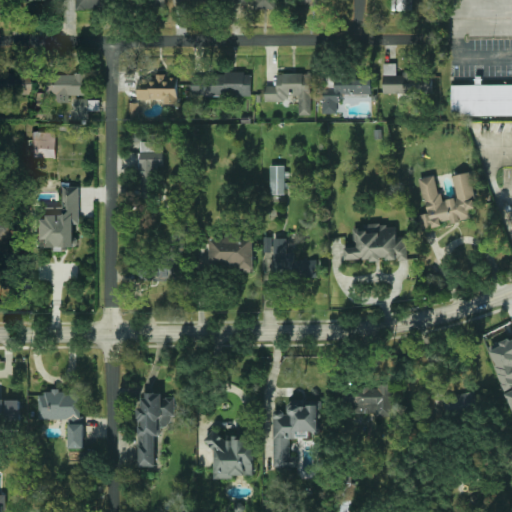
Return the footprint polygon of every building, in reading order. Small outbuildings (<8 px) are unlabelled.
[(75,0),(76,9),(107,9),(106,0),(75,0)] [(152,0),(153,11),(166,11),(165,0),(152,0)] [(274,9),(273,0),(231,0),(231,2),(253,3),(252,9),(274,9)] [(413,10),(412,0),(392,0),(393,11),(413,10)] [(383,93),(432,94),(432,79),(422,79),(422,73),(397,73),(397,64),(384,64),(383,93)] [(192,96),(252,95),(251,73),(192,74),(192,96)] [(311,115),(312,74),(277,73),(277,86),(266,86),(265,99),(299,100),(299,114),(311,115)] [(0,103),(6,104),(6,95),(30,95),(30,74),(0,74),(0,103)] [(45,75),(44,95),(55,96),(55,102),(69,103),(70,95),(85,95),(85,75),(45,75)] [(139,77),(139,99),(164,99),(164,104),(178,104),(177,76),(139,77)] [(323,114),(338,114),(338,96),(371,96),(371,78),(334,78),(334,87),(323,87),(323,114)] [(511,84),(452,85),(453,116),(511,115),(511,84)] [(99,101),(90,100),(90,99),(73,98),(73,119),(89,119),(89,111),(99,111),(99,101)] [(33,157),(55,158),(55,132),(33,131),(33,157)] [(139,141),(140,197),(154,197),(154,170),(163,169),(163,141),(139,141)] [(270,194),(284,194),(285,165),(270,165),(270,194)] [(419,178),(427,213),(419,215),(423,231),(443,226),(442,224),(472,217),(470,209),(478,207),(469,172),(452,176),(457,196),(441,200),(435,174),(419,178)] [(79,223),(79,187),(61,186),(60,208),(40,207),(40,219),(36,219),(35,246),(73,246),(73,223),(79,223)] [(407,259),(406,236),(396,236),(396,225),(354,226),(354,247),(345,247),(346,260),(407,259)] [(254,237),(211,236),(210,264),(239,265),(238,271),(253,271),(254,237)] [(136,261),(136,279),(177,280),(178,262),(136,261)] [(508,390),(511,388),(511,338),(488,350),(508,390)] [(391,414),(392,385),(350,385),(349,413),(391,414)] [(39,419),(80,419),(80,392),(39,391),(39,419)] [(446,414),(477,410),(475,391),(444,396),(446,414)] [(174,397),(162,397),(162,392),(146,393),(142,406),(138,406),(138,420),(141,421),(138,432),(138,440),(139,445),(139,466),(155,466),(155,435),(159,435),(162,426),(169,426),(174,405),(174,397)] [(19,399),(0,399),(0,419),(20,419),(19,399)] [(274,467),(297,467),(297,456),(290,456),(290,437),(308,437),(308,431),(319,431),(319,401),(285,401),(285,410),(273,410),(274,467)] [(69,448),(84,447),(84,423),(69,424),(69,448)] [(254,477),(254,437),(212,436),(212,477),(254,477)]
